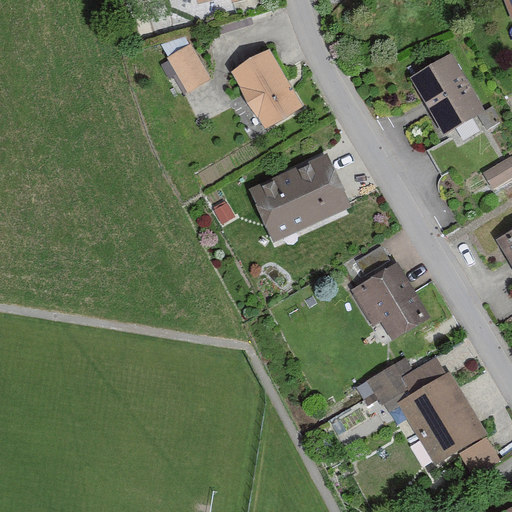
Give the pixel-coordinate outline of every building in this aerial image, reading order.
[(241,0),(196,0),(199,10),(241,0)] [(211,84),(191,52),(171,64),(191,96),(211,84)] [(304,112),(270,56),(233,79),(267,134),(304,112)] [(484,114),(451,59),(411,83),(445,140),(477,120),(484,132),(500,122),(492,109),(484,114)] [(511,181),(511,158),(511,159),(485,177),(495,192),(511,181)] [(353,210),(331,160),(255,194),(277,244),(353,210)] [(511,235),(497,245),(511,269),(511,235)] [(370,281),(396,267),(386,246),(360,259),(370,281)] [(431,322),(400,267),(353,294),(370,325),(379,320),(393,344),(431,322)] [(357,390),(365,406),(382,409),(397,401),(433,466),(457,453),(469,476),(499,460),(453,377),(447,380),(437,361),(413,374),(406,363),(357,390)]
